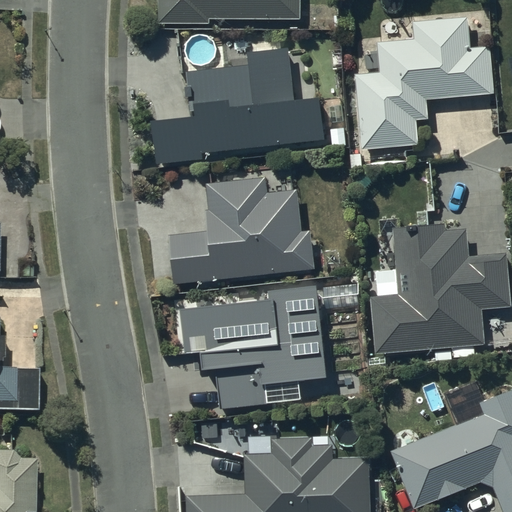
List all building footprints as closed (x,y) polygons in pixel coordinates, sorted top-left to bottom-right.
[(158,0),(158,17),(208,18),(208,13),(300,13),(300,0),(158,0)] [(379,38),(380,68),(356,70),(361,144),(418,139),(417,116),(427,116),(426,93),(493,89),(489,42),(469,44),(466,14),(414,17),(415,35),(379,38)] [(249,58),(223,62),(220,34),(175,40),(179,74),(188,73),(191,98),(194,98),(194,105),(151,110),(157,157),(201,153),(200,146),(324,131),(319,88),(292,89),(288,42),(249,42),(249,58)] [(169,228),(173,278),(314,262),(311,225),(301,225),(298,184),(267,186),(266,172),(207,177),(208,204),(205,204),(206,225),(169,228)] [(371,290),(375,345),(484,338),(481,304),(509,302),(506,248),(468,250),(466,223),(445,225),(444,217),(392,220),(397,289),(371,290)] [(176,300),(158,301),(160,342),(178,341),(176,300)] [(0,404),(37,404),(37,363),(13,363),(13,359),(0,358),(0,404)] [(393,449),(414,503),(480,476),(491,482),(504,511),(511,511),(511,383),(481,398),(485,407),(393,449)] [(187,490),(186,511),(369,511),(369,453),(334,453),(334,440),(313,440),(313,434),(273,434),(273,448),(245,448),(246,489),(187,490)] [(0,511),(33,511),(34,453),(17,453),(12,445),(0,444),(0,511)]
